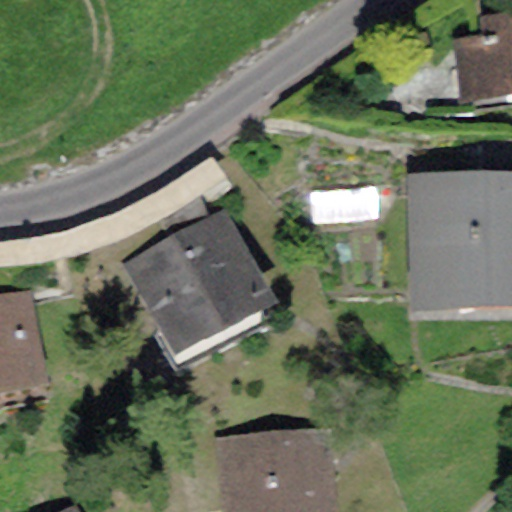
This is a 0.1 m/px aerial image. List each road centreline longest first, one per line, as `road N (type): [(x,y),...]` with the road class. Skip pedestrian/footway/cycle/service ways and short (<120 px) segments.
road 1 (residential): [(379,0),(164,158),(101,193),(0,215)]
road 2 (track): [(85,0),(100,34),(64,93),(17,134),(0,133)]
